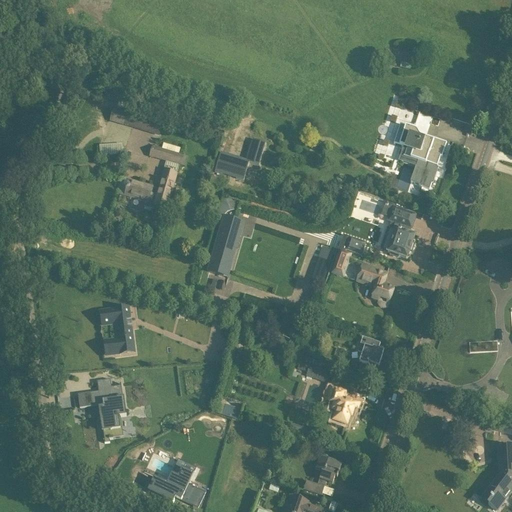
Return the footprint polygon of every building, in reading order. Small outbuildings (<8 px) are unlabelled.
[(122,125),(160,137),(164,125),(126,113),(122,125)] [(407,149),(404,157),(403,157),(425,165),(426,163),(437,167),(440,157),(441,158),(446,143),(425,136),(424,138),(412,134),(414,130),(400,125),(393,144),(407,149)] [(248,162),(219,153),(214,172),(243,181),(249,164),(258,167),(265,144),(254,141),(248,162)] [(150,157),(180,166),(183,156),(178,155),(180,149),(163,144),(162,150),(153,147),(150,157)] [(167,210),(177,175),(163,171),(157,190),(152,189),(152,187),(129,180),(126,191),(131,192),(129,198),(146,203),(144,209),(152,212),(154,206),(167,210)] [(387,253),(390,254),(389,256),(397,259),(398,257),(406,260),(414,237),(409,235),(416,215),(392,207),(387,221),(398,225),(396,231),(395,230),(387,253)] [(228,241),(234,243),(240,222),(223,217),(210,265),(207,272),(228,278),(230,270),(234,253),(232,252),(233,248),(227,247),(228,241)] [(344,251),(360,257),(364,244),(349,238),(344,251)] [(334,251),(322,247),(310,283),(323,287),(334,251)] [(330,276),(343,280),(351,255),(338,251),(330,276)] [(377,304),(387,307),(393,289),(383,285),(386,274),(362,266),(357,280),(375,286),(371,299),(378,301),(377,304)] [(126,351),(121,307),(94,309),(95,321),(108,320),(110,340),(104,341),(105,353),(126,351)] [(367,366),(365,369),(373,372),(375,366),(378,367),(383,351),(378,350),(380,344),(362,338),(357,353),(362,354),(359,363),(367,366)] [(299,363),(297,370),(307,373),(327,380),(330,372),(309,365),(305,364),(304,364),(299,363)] [(96,390),(89,391),(90,404),(100,403),(100,405),(96,405),(96,407),(102,406),(102,410),(101,410),(101,411),(102,411),(102,413),(101,413),(102,414),(103,415),(98,416),(98,417),(99,417),(99,419),(101,429),(108,428),(108,430),(109,429),(118,428),(117,425),(117,426),(115,416),(117,415),(124,415),(124,413),(122,413),(122,409),(123,409),(123,408),(122,408),(119,385),(119,382),(118,382),(118,384),(109,385),(109,378),(95,380),(96,390)] [(329,420),(333,421),(333,422),(333,423),(333,424),(334,425),(334,426),(335,426),(336,427),(337,427),(338,427),(339,427),(340,427),(341,426),(342,425),(342,424),(346,425),(349,417),(350,417),(355,403),(343,399),(344,393),(331,389),(326,402),(334,404),(329,420)] [(238,420),(241,409),(222,403),(219,414),(238,420)] [(298,427),(290,424),(288,431),(295,433),(298,427)] [(254,442),(243,479),(259,484),(270,446),(254,442)] [(490,500),(491,501),(488,506),(496,511),(510,494),(508,493),(510,490),(511,489),(511,448),(506,449),(506,452),(501,453),(502,475),(500,475),(499,476),(485,495),(490,499),(490,500)] [(303,490),(321,496),(326,483),(332,485),(334,478),(337,479),(341,465),(328,460),(328,462),(319,459),(315,471),(321,473),(317,485),(306,482),(303,490)] [(159,493),(183,505),(186,500),(197,506),(205,491),(199,488),(204,477),(193,472),(189,479),(183,476),(178,486),(166,480),(159,493)] [(325,511),(326,511),(306,505),(307,503),(290,497),(284,511),(325,511)]
